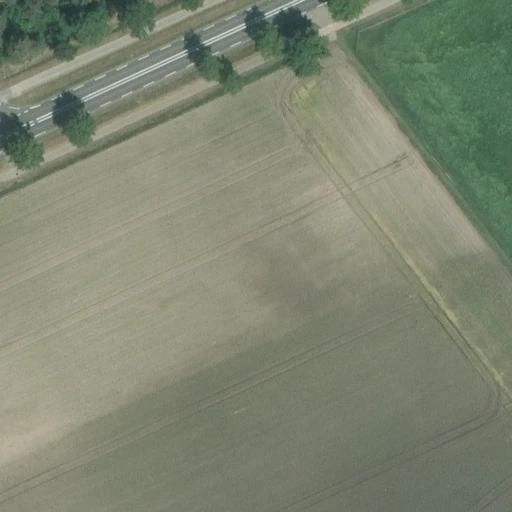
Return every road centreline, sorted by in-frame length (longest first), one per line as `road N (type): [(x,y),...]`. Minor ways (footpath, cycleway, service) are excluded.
road 1 (track): [(511,273),(327,30),(317,0)]
road 2 (primary): [(1,135),(299,0)]
